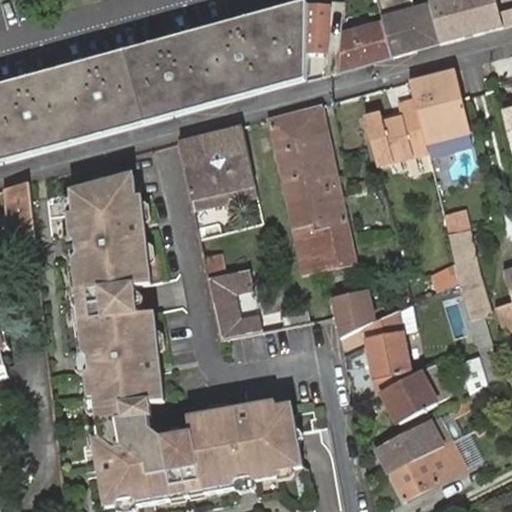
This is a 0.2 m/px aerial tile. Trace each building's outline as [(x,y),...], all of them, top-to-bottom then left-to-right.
[(327,0),(309,0),(309,5),(327,9),(327,0)] [(412,0),(378,0),(383,18),(385,25),(394,59),(417,53),(415,45),(424,43),(426,50),(433,48),(442,46),(431,5),(423,8),(415,10),(412,0)] [(429,0),(431,5),(442,46),(511,26),(511,11),(502,15),(497,0),(429,0)] [(286,82),(308,76),(309,53),(309,5),(0,89),(0,160),(25,154),(160,116),(259,89),(286,82)] [(327,9),(309,5),(309,53),(310,53),(327,54),(328,54),(331,9),(327,9)] [(344,37),(340,75),(394,59),(385,25),(344,37)] [(424,43),(415,45),(417,53),(426,50),(424,43)] [(457,71),(412,83),(416,102),(427,144),(472,132),(463,93),(462,89),(457,71)] [(427,144),(416,102),(399,106),(403,119),(384,124),(382,116),(366,120),(378,166),(395,162),(429,154),(428,148),(427,144)] [(323,107),(270,121),(295,230),(304,276),(358,266),(323,107)] [(203,138),(180,143),(184,159),(189,184),(192,197),(195,210),(219,205),(227,193),(237,201),(259,196),(244,128),(222,133),(218,140),(211,142),(203,138)] [(222,133),(203,138),(211,142),(218,140),(222,133)] [(429,154),(395,162),(398,173),(409,170),(410,177),(433,172),(429,154)] [(95,402),(98,426),(149,421),(148,419),(151,419),(149,405),(164,403),(155,316),(138,317),(117,320),(114,292),(135,290),(152,288),(143,201),(138,201),(135,176),(73,193),(76,218),(70,219),(72,243),(78,246),(79,258),(70,263),(73,294),(80,293),(85,296),(86,310),(88,323),(84,326),(77,327),(80,358),(88,357),(91,360),(92,375),(90,379),(92,402),(95,402)] [(367,181),(355,184),(357,193),(369,190),(367,181)] [(31,185),(9,191),(15,248),(37,245),(31,185)] [(386,207),(376,209),(379,222),(388,220),(386,207)] [(450,238),(470,231),(466,211),(445,216),(450,238)] [(479,273),(470,231),(450,238),(456,266),(460,284),(483,357),(491,387),(503,381),(485,319),(493,316),(479,273)] [(78,246),(72,243),(63,244),(65,260),(70,263),(79,258),(78,246)] [(222,255),(205,259),(210,280),(219,322),(222,339),(223,341),(247,336),(265,333),(262,316),(244,320),(239,296),(258,292),(254,271),(227,276),(222,255)] [(440,293),(460,284),(456,266),(433,277),(440,293)] [(511,304),(496,310),(504,335),(511,332),(511,270),(504,273),(511,296),(511,304)] [(117,320),(138,317),(135,290),(114,292),(117,320)] [(75,311),(86,310),(85,296),(80,293),(73,294),(75,311)] [(333,302),(337,319),(362,312),(358,296),(333,302)] [(286,328),(309,324),(311,324),(308,306),(282,311),(286,328)] [(75,311),(77,327),(84,326),(88,323),(86,310),(75,311)] [(367,328),(373,325),(370,311),(362,312),(337,319),(342,340),(367,328)] [(384,394),(412,379),(400,313),(373,325),(367,328),(379,396),(384,394)] [(0,372),(7,370),(3,354),(12,352),(3,318),(0,318),(0,372)] [(83,380),(90,379),(92,375),(91,360),(88,357),(80,358),(76,362),(78,377),(83,380)] [(491,387),(483,357),(461,363),(472,397),(486,389),(491,387)] [(452,397),(435,366),(412,379),(384,394),(401,426),(439,405),(439,404),(452,397)] [(0,380),(9,378),(7,370),(0,372),(0,380)] [(465,401),(451,409),(457,419),(493,400),(486,389),(472,397),(465,401)] [(7,405),(0,406),(0,419),(9,418),(7,405)] [(149,421),(98,426),(98,427),(100,443),(100,446),(104,465),(111,508),(120,507),(122,502),(135,499),(139,504),(140,509),(157,505),(174,502),(173,496),(176,491),(194,488),(202,486),(206,490),(207,497),(238,491),(237,486),(240,481),(252,479),(257,483),(282,478),(281,473),(305,469),(299,437),(318,433),(315,414),(295,418),(293,409),(278,412),(278,406),(190,423),(193,439),(165,445),(150,432),(149,421)] [(379,452),(391,476),(453,443),(441,420),(379,452)] [(453,443),(391,476),(406,502),(450,479),(467,470),(457,450),(453,443)] [(258,488),(257,483),(252,479),(240,481),(237,486),(238,491),(243,495),(255,493),(258,488)] [(194,488),(195,499),(207,497),(206,490),(202,486),(194,488)] [(173,496),(174,502),(195,499),(194,488),(176,491),(173,496)] [(122,502),(120,507),(120,511),(138,511),(140,509),(139,504),(135,499),(122,502)]
